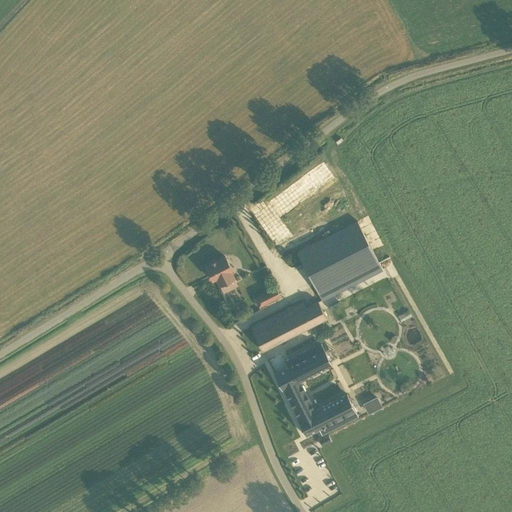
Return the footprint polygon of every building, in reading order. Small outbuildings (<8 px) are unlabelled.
[(323,165),(297,179),(307,197),(319,191),(322,197),(315,200),(320,209),(313,213),(319,223),(343,210),(339,203),(345,200),(335,180),(332,182),(323,165)] [(322,301),(382,270),(357,221),(297,252),(322,301)] [(232,270),(225,256),(217,260),(216,259),(215,259),(210,261),(210,262),(211,264),(205,266),(212,280),(216,278),(219,285),(235,277),(232,271),(232,270)] [(252,296),(258,307),(282,295),(276,284),(252,296)] [(262,350),(327,318),(317,300),(306,306),(303,301),(250,327),(262,350)] [(332,365),(321,343),(284,361),(287,367),(274,374),(282,390),(284,389),(298,418),(297,419),(305,435),(318,428),(321,434),(358,416),(347,394),(314,410),(300,381),(332,365)] [(364,397),(370,412),(384,406),(378,392),(364,397)]
